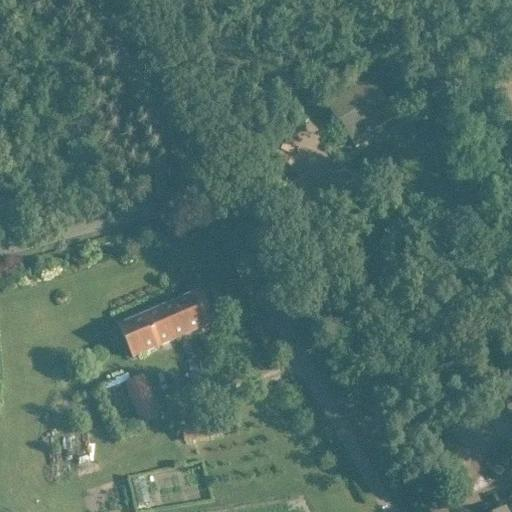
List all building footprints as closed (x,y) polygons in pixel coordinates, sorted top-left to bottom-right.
[(388,110),(384,104),(371,82),(327,107),(337,124),(342,122),(344,127),(342,128),(355,149),(371,140),(368,135),(382,127),(376,117),(388,110)] [(511,162),(505,154),(495,162),(507,178),(511,174),(511,162)] [(119,330),(128,350),(132,361),(214,325),(200,294),(119,330)] [(213,361),(188,365),(192,390),(217,386),(213,361)] [(158,417),(141,376),(104,391),(121,432),(158,417)] [(219,412),(180,419),(183,441),(223,434),(219,412)] [(84,435),(71,436),(73,452),(86,450),(84,435)]
